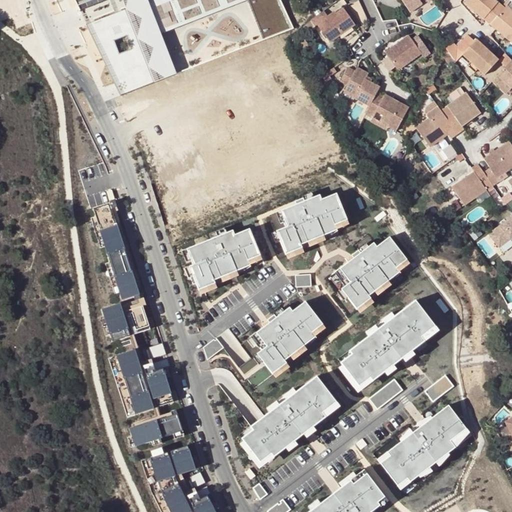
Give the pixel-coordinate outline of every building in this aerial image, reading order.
[(242,0),(259,39),(289,27),(277,0),(146,0),(86,24),(112,88),(157,70),(142,34),(226,0),(242,0)] [(157,70),(112,88),(116,96),(172,74),(156,34),(240,0),(226,0),(142,34),(157,70)] [(507,5),(500,0),(468,0),(491,21),(511,41),(511,7),(508,3),(507,5)] [(325,12),(318,17),(312,21),(316,28),(319,26),(331,44),(357,26),(345,9),(338,15),(331,20),(329,18),(325,12)] [(468,35),(456,47),(463,54),(475,41),(468,35)] [(422,56),(409,38),(385,55),(398,73),(422,56)] [(444,48),(447,52),(454,62),(462,54),(470,62),(478,69),(483,75),(498,60),(477,39),(475,41),(463,54),(456,47),(450,42),(444,48)] [(452,67),(456,64),(454,62),(447,52),(445,57),(452,67)] [(504,53),(498,60),(506,67),(511,61),(504,53)] [(511,61),(506,67),(498,75),(511,86),(511,61)] [(478,69),(470,62),(467,66),(474,73),(478,69)] [(378,97),(381,91),(371,86),(366,83),(368,81),(369,78),(358,71),(356,75),(349,72),(341,85),(349,89),(345,96),(370,110),(378,97)] [(328,75),(322,79),(326,86),(332,82),(328,75)] [(493,80),(507,92),(511,87),(511,86),(498,75),(493,80)] [(432,81),(427,90),(429,93),(436,87),(432,81)] [(446,116),(457,131),(463,127),(461,125),(480,111),(466,91),(447,105),(452,111),(446,116)] [(410,111),(386,98),(385,101),(378,97),(370,110),(367,116),(374,120),(373,122),(389,130),(397,135),(410,111)] [(415,126),(416,127),(430,146),(448,132),(451,136),(457,131),(446,116),(441,110),(434,99),(426,105),(424,111),(428,117),(416,126),(415,126)] [(447,105),(441,110),(446,116),(452,111),(447,105)] [(409,132),(416,127),(415,126),(416,126),(411,119),(406,127),(409,132)] [(371,125),(387,134),(389,130),(373,122),(371,125)] [(502,182),(500,178),(510,172),(511,170),(511,142),(487,160),(492,168),(485,172),(480,166),(473,170),(476,174),(454,190),(466,207),(495,187),(502,182)] [(166,169),(161,171),(166,182),(200,166),(191,146),(161,159),(166,169)] [(511,175),(510,172),(500,178),(502,182),(511,175)] [(336,223),(348,218),(337,191),(322,197),(320,192),(305,199),(303,195),(295,199),(296,202),(281,208),(288,224),(277,229),(286,252),(303,245),(301,242),(338,228),(336,223)] [(503,201),(506,205),(511,200),(511,195),(511,194),(503,201)] [(136,299),(141,297),(112,207),(117,206),(118,207),(116,199),(93,206),(123,298),(135,294),(136,299)] [(511,201),(502,209),(506,214),(511,208),(511,201)] [(375,216),(377,219),(386,212),(384,209),(375,216)] [(511,235),(511,214),(488,233),(498,246),(511,235)] [(261,253),(250,226),(235,233),(233,228),(187,247),(194,263),(190,264),(199,288),(216,281),(215,278),(251,263),(249,258),(261,253)] [(342,287),(357,307),(371,296),(369,294),(400,270),(397,265),(407,257),(390,235),(377,244),(374,240),(361,250),(359,248),(352,253),(354,256),(356,258),(350,262),(349,260),(335,270),(345,284),(342,287)] [(296,273),(296,285),(311,284),(311,272),(296,273)] [(352,352),(341,360),(359,384),(371,376),(373,379),(425,339),(422,335),(436,324),(416,298),(386,321),(384,319),(377,324),(379,327),(350,349),(352,352)] [(257,352),(273,372),(287,361),(285,358),(316,335),(313,330),(323,322),(306,299),(293,309),(290,305),(277,315),(275,312),(268,317),(270,320),(271,322),(266,326),(265,324),(251,335),(262,348),(257,352)] [(154,363),(153,361),(154,361),(152,357),(152,358),(152,357),(143,360),(134,333),(126,309),(143,304),(142,301),(122,307),(131,334),(130,334),(135,348),(136,348),(154,407),(156,415),(133,423),(134,426),(173,414),(172,410),(161,414),(158,406),(157,406),(145,366),(146,367),(149,366),(149,365),(154,363)] [(130,334),(131,334),(122,307),(121,302),(103,308),(113,340),(130,334)] [(134,333),(151,327),(143,304),(126,309),(134,333)] [(204,345),(208,358),(224,346),(218,337),(216,338),(215,337),(204,345)] [(152,357),(167,353),(163,341),(148,346),(152,357),(152,358),(152,357)] [(154,407),(136,348),(135,348),(118,354),(137,412),(154,407)] [(158,406),(174,400),(164,367),(171,365),(168,356),(154,361),(153,361),(154,363),(149,365),(149,366),(146,367),(145,366),(157,406),(158,406)] [(425,389),(433,400),(454,384),(446,373),(425,389)] [(337,400),(317,374),(287,397),(285,395),(278,400),(280,403),(251,425),(253,428),(242,436),(261,460),(272,452),(274,455),(326,415),(323,410),(337,400)] [(395,377),(369,396),(378,407),(403,388),(395,377)] [(381,461),(398,484),(408,476),(411,480),(472,433),(449,403),(427,420),(430,423),(423,428),(420,425),(418,422),(411,427),(413,430),(388,450),(390,453),(381,461)] [(136,444),(184,429),(177,409),(172,410),(173,414),(134,426),(131,427),(136,444)] [(427,420),(420,425),(423,428),(430,423),(427,420)] [(172,449),(173,454),(179,473),(180,473),(196,467),(188,444),(172,449)] [(193,511),(178,481),(170,455),(168,450),(164,452),(163,446),(152,450),(154,455),(151,456),(161,488),(173,511),(193,511)] [(378,457),(381,461),(390,453),(388,450),(378,457)] [(197,489),(196,486),(195,486),(190,488),(185,478),(182,479),(180,473),(179,473),(173,454),(170,455),(178,481),(193,511),(197,511),(189,496),(190,495),(190,497),(194,495),(193,493),(198,491),(197,490),(197,489)] [(245,470),(251,477),(256,474),(250,466),(245,470)] [(365,468),(353,476),(355,479),(367,471),(365,468)] [(363,511),(373,505),(375,507),(388,497),(367,471),(355,479),(353,476),(306,511),(363,511)] [(408,476),(398,484),(401,487),(411,480),(408,476)] [(260,481),(254,486),(261,498),(268,492),(260,481)] [(217,511),(208,494),(212,492),(208,484),(197,489),(197,490),(198,491),(193,493),(194,495),(190,497),(190,495),(189,496),(197,511),(217,511)] [(268,509),(269,511),(285,511),(291,507),(284,497),(281,499),(282,501),(280,502),(279,501),(268,509)]
